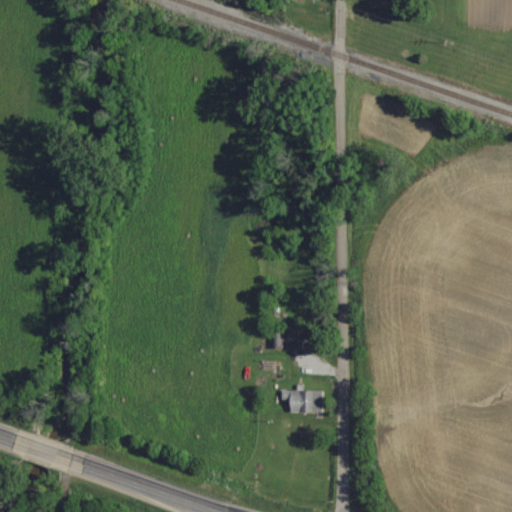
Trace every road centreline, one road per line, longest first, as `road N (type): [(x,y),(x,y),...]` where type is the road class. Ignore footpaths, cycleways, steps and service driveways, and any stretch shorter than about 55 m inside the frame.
road 1 (residential): [(339,511),(338,0)]
road 2 (primary): [(227,511),(73,460)]
